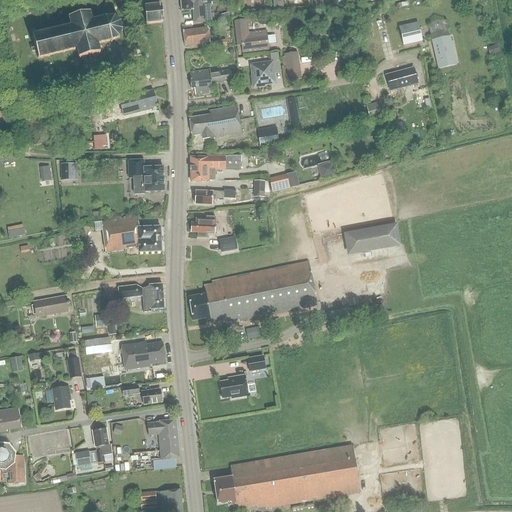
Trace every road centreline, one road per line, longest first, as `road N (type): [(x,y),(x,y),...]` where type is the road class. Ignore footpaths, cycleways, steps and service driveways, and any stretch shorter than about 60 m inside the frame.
road 1 (tertiary): [(183,408),(173,287),(178,106)]
road 2 (residential): [(178,106),(366,76),(412,57)]
road 3 (residential): [(177,80),(18,119),(0,91)]
road 4 (track): [(0,156),(178,154)]
road 5 (unclassified): [(32,432),(183,408)]
